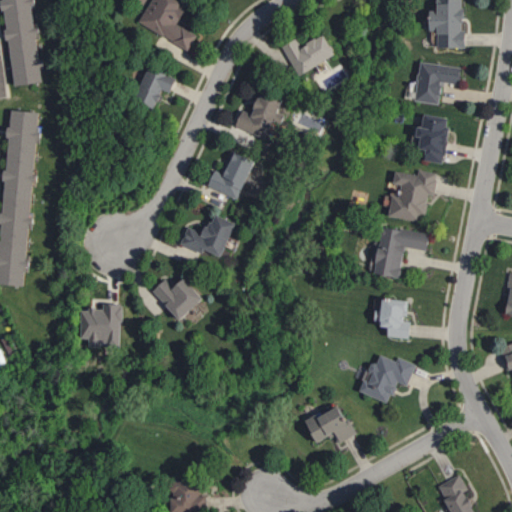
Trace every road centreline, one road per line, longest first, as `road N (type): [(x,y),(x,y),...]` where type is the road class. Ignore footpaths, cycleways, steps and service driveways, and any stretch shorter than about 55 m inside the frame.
road 1 (residential): [(511,468),(468,389),(457,347),(511,36)]
road 2 (residential): [(119,248),(163,201),(242,39),(298,0)]
road 3 (residential): [(268,500),(328,500),(480,415)]
